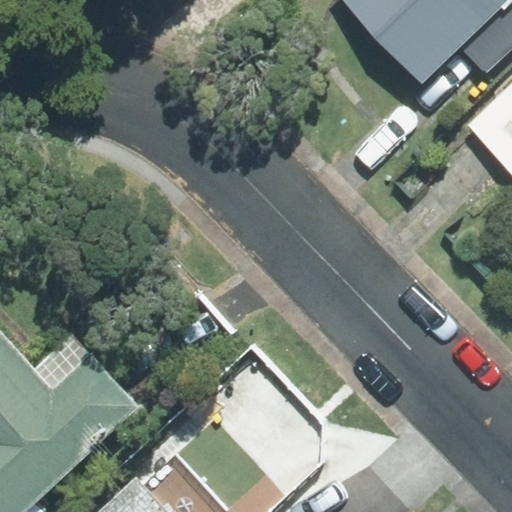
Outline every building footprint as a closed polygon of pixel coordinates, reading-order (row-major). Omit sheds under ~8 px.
[(348,0),(425,77),(458,45),(503,0),(348,0)] [(485,72),(511,46),(511,0),(503,0),(458,45),(485,72)] [(511,81),(469,125),(503,159),(511,150),(511,81)] [(511,150),(503,159),(511,168),(511,150)] [(0,511),(22,511),(138,407),(73,336),(33,372),(0,336),(0,511)] [(166,511),(136,479),(100,511),(166,511)]
